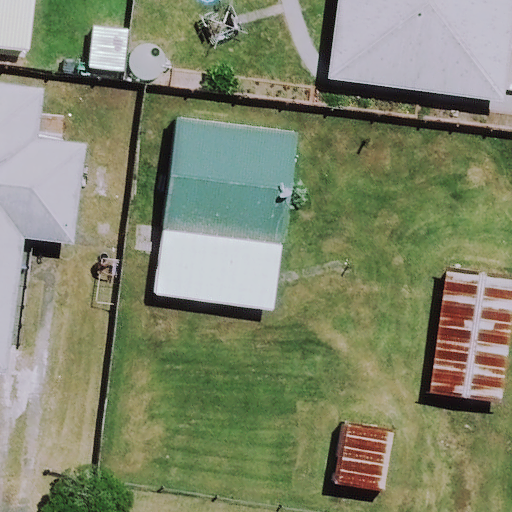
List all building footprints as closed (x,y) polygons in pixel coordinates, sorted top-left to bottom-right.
[(37,0),(0,0),(0,51),(35,53),(37,0)] [(511,0),(343,0),(332,83),(504,107),(511,51),(511,0)] [(44,97),(0,90),(0,378),(9,379),(29,240),(77,247),(92,144),(39,137),(44,97)] [(307,133),(176,118),(155,301),(286,316),(307,133)] [(511,342),(511,281),(445,274),(430,396),(504,405),(511,342)]
